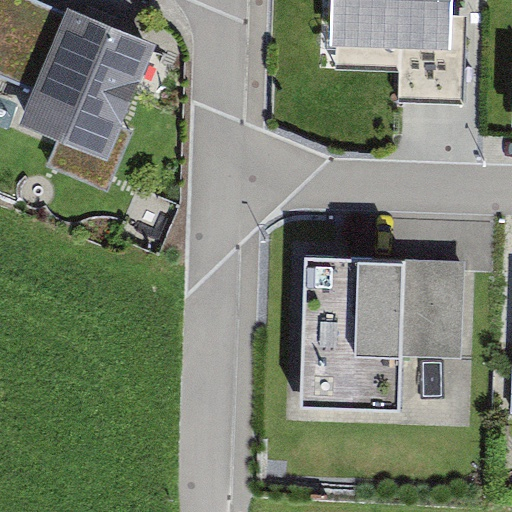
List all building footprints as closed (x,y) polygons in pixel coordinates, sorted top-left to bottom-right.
[(69,19),(23,0),(21,0),(0,51),(0,76),(38,93),(69,19)] [(0,0),(0,51),(21,0),(0,0)] [(343,0),(337,124),(453,131),(460,0),(343,0)] [(20,134),(108,171),(157,54),(70,17),(69,19),(38,93),(20,134)] [(477,372),(475,279),(317,281),(319,439),(425,438),(424,373),(477,372)]
